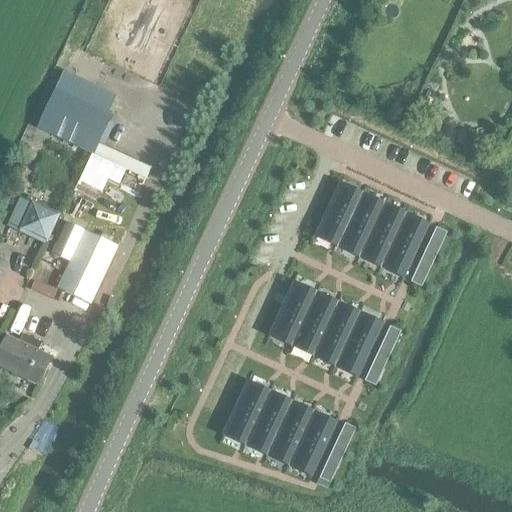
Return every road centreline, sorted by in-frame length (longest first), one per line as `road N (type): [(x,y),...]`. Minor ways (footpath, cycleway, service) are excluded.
road 1 (unclassified): [(270,117),(87,511)]
road 2 (unclassified): [(270,117),(511,232)]
road 3 (unclassified): [(325,0),(270,117)]
